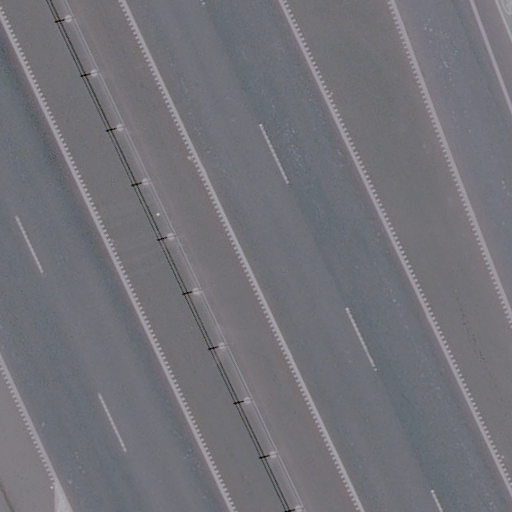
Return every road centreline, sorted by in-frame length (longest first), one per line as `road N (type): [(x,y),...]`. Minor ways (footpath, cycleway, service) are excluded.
road 1 (motorway): [(208,0),(447,511)]
road 2 (motorway): [(150,511),(0,190)]
road 3 (motorway): [(438,0),(511,193)]
